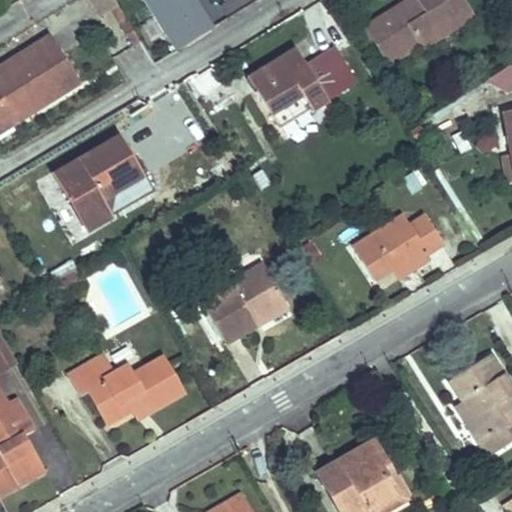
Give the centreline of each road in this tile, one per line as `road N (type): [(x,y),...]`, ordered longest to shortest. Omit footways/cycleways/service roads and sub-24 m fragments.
road 1 (residential): [(511,267),(78,511)]
road 2 (unknown): [(389,334),(500,511)]
